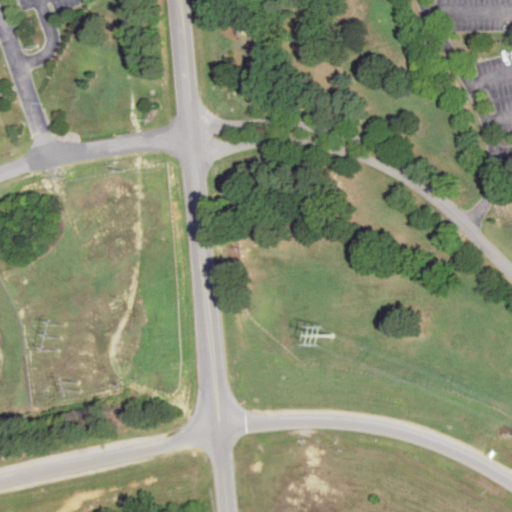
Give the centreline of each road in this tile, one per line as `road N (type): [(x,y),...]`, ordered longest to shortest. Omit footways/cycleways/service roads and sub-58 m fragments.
road 1 (tertiary): [(229,511),(178,0)]
road 2 (motorway): [(511,482),(395,428),(312,420),(220,426)]
road 3 (residential): [(429,191),(389,156),(324,129),(189,125)]
road 4 (residential): [(192,152),(316,144),(381,164),(429,191)]
road 5 (motorway): [(220,426),(0,482)]
road 6 (residential): [(191,139),(100,147),(0,173)]
